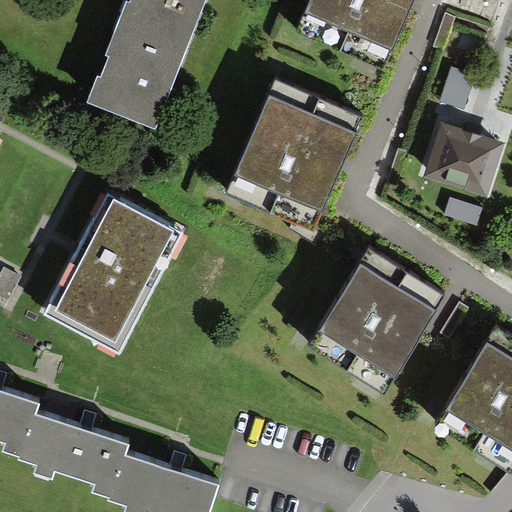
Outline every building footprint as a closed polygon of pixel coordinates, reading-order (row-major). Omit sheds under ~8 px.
[(125,0),(123,6),(196,37),(211,0),(125,0)] [(414,0),(304,0),(292,29),(384,69),(414,0)] [(160,124),(196,37),(123,6),(87,93),(160,124)] [(366,112),(273,72),(222,189),(314,230),(366,112)] [(500,147),(443,128),(429,172),(485,191),(500,147)] [(187,228),(118,191),(56,309),(125,345),(187,228)] [(447,293),(368,244),(308,340),(387,389),(447,293)] [(511,467),(511,334),(493,323),(432,420),(511,470),(511,467)] [(1,445),(20,451),(34,409),(37,400),(0,388),(0,437),(3,438),(1,445)] [(91,486),(108,492),(122,449),(125,439),(34,409),(20,451),(19,454),(34,459),(31,467),(50,473),(52,465),(93,478),(91,486)] [(206,511),(217,481),(122,449),(108,492),(106,496),(123,502),(121,509),(130,511),(138,511),(141,505),(160,511),(206,511)]
